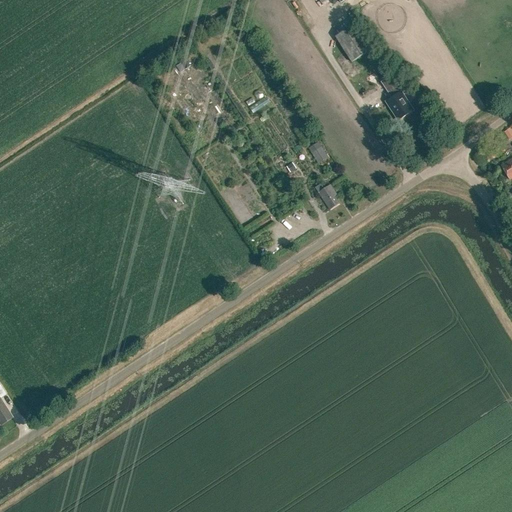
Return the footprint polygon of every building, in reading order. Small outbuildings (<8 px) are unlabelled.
[(352,62),(371,50),(355,24),(335,36),(352,62)] [(181,63),(185,70),(190,66),(186,59),(181,63)] [(399,120),(413,111),(401,93),(404,91),(398,81),(386,90),(392,98),(386,102),(399,120)] [(319,163),(328,157),(319,142),(309,148),(319,163)] [(511,159),(501,166),(510,180),(511,179),(511,159)] [(292,163),(286,167),(290,173),(297,169),(292,163)] [(325,189),(322,184),(315,188),(318,193),(319,193),(330,210),(339,204),(335,197),(337,195),(330,185),(325,189)] [(0,385),(0,425),(12,418),(0,398),(6,395),(0,386),(0,385)]
